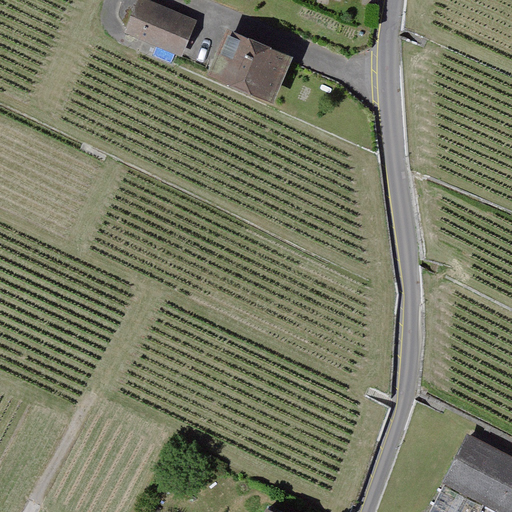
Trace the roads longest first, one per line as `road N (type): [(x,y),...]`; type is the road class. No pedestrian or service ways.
road 1 (residential): [(394,0),(389,83),(412,296),(406,392),(364,511)]
road 2 (track): [(29,511),(95,390)]
